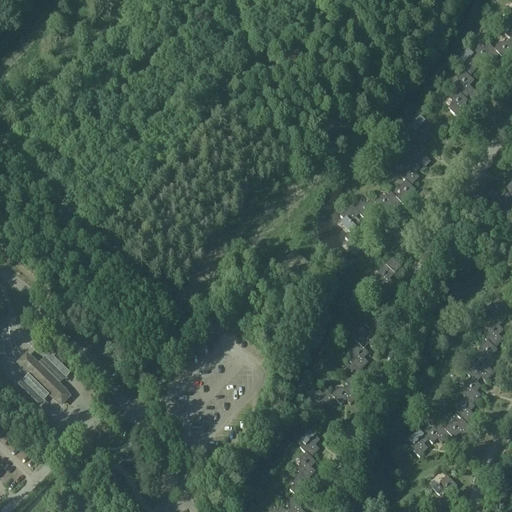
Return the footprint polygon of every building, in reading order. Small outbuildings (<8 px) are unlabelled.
[(494,50),(499,56),(504,60),(506,58),(504,56),(507,53),(509,55),(511,57),(511,41),(510,40),(507,44),(500,44),(494,50)] [(472,55),(478,60),(477,61),(482,65),(484,63),(482,61),(485,58),(487,60),(491,64),(496,69),(501,64),(496,59),(499,56),(494,50),(489,45),(485,49),(478,49),(472,55)] [(462,64),(458,68),(463,73),(464,73),(469,78),(477,69),(473,65),(471,63),(474,60),(476,62),(477,61),(478,60),(472,55),(468,50),(462,57),(462,64)] [(458,86),(454,90),(457,93),(465,100),(469,97),(473,101),(478,96),(473,92),(469,87),(467,86),(470,82),(472,84),(474,82),(469,78),(464,73),(463,73),(458,79),(458,86)] [(451,106),(448,110),(459,120),(462,116),(467,121),(472,116),(467,111),(463,107),(461,105),(464,102),(466,104),(468,102),(465,100),(457,93),(451,99),(451,106)] [(414,131),(410,135),(415,140),(416,140),(421,145),(429,137),(425,133),(423,131),(426,128),(428,129),(430,127),(420,118),(414,124),(414,131)] [(410,153),(406,157),(409,160),(417,167),(421,164),(425,168),(430,163),(425,159),(421,155),(419,153),(422,150),(424,151),(426,149),(421,145),(416,140),(415,140),(410,146),(410,153)] [(403,173),(400,177),(405,182),(411,187),(419,179),(415,175),(413,173),(416,170),(418,172),(420,169),(417,167),(409,160),(403,166),(403,173)] [(396,198),(396,199),(401,204),(407,209),(411,214),(416,209),(412,205),(415,201),(411,196),(409,195),(412,192),(414,193),(416,191),(411,187),(405,182),(399,188),(399,195),(396,198)] [(491,191),(486,196),(491,200),(488,204),(492,208),(499,215),(502,211),(509,211),(511,208),(511,207),(511,201),(508,197),(505,195),(503,197),(505,198),(502,201),(501,200),(496,195),(491,191)] [(374,203),(382,211),(384,213),(386,211),(384,209),(385,208),(387,206),(389,208),(393,213),(397,208),(401,204),(396,199),(396,198),(391,193),(387,197),(380,197),(374,203)] [(355,210),(354,210),(359,215),(364,220),(366,218),(364,216),(367,213),(369,215),(374,219),(382,211),(374,203),(371,200),(367,204),(360,204),(356,208),(355,210)] [(349,208),(340,217),(344,221),(344,228),(350,234),(356,229),(360,224),(358,222),(356,224),(353,221),(355,219),(359,215),(354,210),(355,210),(353,208),(351,206),(349,208)] [(350,234),(345,239),(349,243),(349,250),(355,256),(365,246),(363,244),(361,246),(358,243),(360,241),(364,237),(356,229),(350,234)] [(298,282),(312,268),(295,252),(287,261),(286,260),(277,269),(284,276),(288,272),(298,282)] [(391,259),(385,266),(394,276),(401,269),(391,259)] [(378,279),(374,283),(380,288),(386,293),(394,285),(389,281),(388,279),(391,276),(392,277),(394,276),(385,266),(378,272),(378,279)] [(374,301),(370,305),(374,308),(382,316),(382,315),(390,307),(385,303),(384,301),(387,298),(388,300),(390,298),(386,293),(380,288),(374,294),(374,301)] [(499,327),(507,319),(500,313),(503,310),(505,311),(507,309),(497,300),(491,306),(491,313),(487,317),(493,322),(499,327)] [(368,321),(364,325),(370,331),(375,336),(375,335),(383,327),(379,323),(377,321),(380,318),(382,320),(384,317),(382,315),(382,316),(374,308),(368,314),(368,321)] [(484,339),(487,342),(495,349),(503,341),(497,335),(500,332),(501,333),(503,331),(499,327),(493,322),(487,328),(487,335),(484,339)] [(360,334),(354,341),(358,345),(364,351),(364,350),(366,349),(364,347),(367,344),(369,346),(373,350),(381,341),(375,335),(375,336),(370,331),(367,334),(360,334)] [(497,351),(495,349),(487,342),(481,348),(481,355),(477,359),(483,364),(488,369),(489,369),(497,361),(490,355),(493,352),(495,353),(497,351)] [(245,356),(253,348),(248,344),(240,352),(245,356)] [(352,358),(349,362),(351,365),(352,365),(360,372),(368,364),(364,360),(362,358),(365,355),(367,357),(369,355),(364,350),(364,351),(358,345),(352,351),(352,358)] [(25,358),(20,363),(30,376),(49,395),(63,404),(68,399),(58,386),(39,368),(25,358)] [(466,374),(471,379),(471,378),(477,384),(477,383),(478,382),(476,380),(479,377),(486,383),(494,374),(489,369),(488,369),(483,364),(479,367),(472,368),(466,374)] [(346,378),(342,382),(347,387),(348,387),(353,392),(361,383),(357,379),(355,377),(358,374),(360,376),(362,374),(360,372),(352,365),(351,365),(346,371),(346,378)] [(471,378),(471,379),(465,385),(465,392),(461,395),(465,398),(473,406),(481,397),(475,391),(477,388),(479,390),(481,388),(477,383),(477,384),(471,378)] [(331,396),(331,397),(337,402),(341,407),(343,405),(341,403),(344,400),(346,401),(350,406),(359,397),(353,392),(348,387),(347,387),(344,390),(337,390),(331,396)] [(315,395),(309,402),(319,411),(321,409),(319,408),(322,404),(324,406),(329,411),(333,415),(338,410),(333,406),(337,402),(331,397),(331,396),(326,391),(322,395),(315,395)] [(455,415),(461,420),(466,426),(467,425),(475,417),(468,411),(471,408),(473,410),(475,408),(473,406),(465,398),(459,404),(459,411),(455,415)] [(450,436),(454,440),(456,438),(454,436),(457,433),(464,439),(472,431),(467,425),(466,426),(461,420),(457,424),(450,424),(445,430),(444,430),(450,436)] [(216,438),(229,444),(236,432),(223,425),(216,438)] [(442,444),(450,436),(444,430),(445,430),(439,425),(435,429),(429,429),(423,435),(422,435),(428,441),(432,445),(434,443),(432,441),(435,438),(442,444)] [(166,432),(170,442),(179,439),(175,429),(166,432)] [(412,437),(412,444),(408,448),(419,459),(428,450),(422,444),(425,441),(426,443),(428,441),(422,435),(423,435),(418,431),(412,437)] [(300,449),(305,454),(306,454),(311,459),(319,451),(313,445),(316,442),(318,444),(320,441),(309,432),(304,438),(304,445),(300,449)] [(187,444),(179,450),(182,454),(189,448),(187,444)] [(296,471),(299,474),(307,482),(307,481),(315,473),(311,469),(309,467),(312,464),(314,466),(316,464),(311,459),(306,454),(305,454),(299,461),(300,467),(296,471)] [(290,491),(295,496),(301,501),(309,493),(303,487),(306,484),(308,485),(309,483),(307,481),(307,482),(299,474),(293,480),(293,487),(290,491)] [(448,505),(456,496),(450,490),(453,487),(455,489),(457,487),(447,477),(440,484),(440,491),(437,494),(440,498),(440,497),(448,505)] [(56,495),(61,500),(69,492),(64,487),(56,495)] [(306,505),(301,501),(295,496),(289,502),(289,509),(286,511),(302,511),(299,509),(302,506),(304,507),(306,505)] [(432,511),(445,511),(444,510),(447,507),(448,509),(450,507),(448,505),(440,497),(440,498),(434,504),(434,511),(432,511)]
